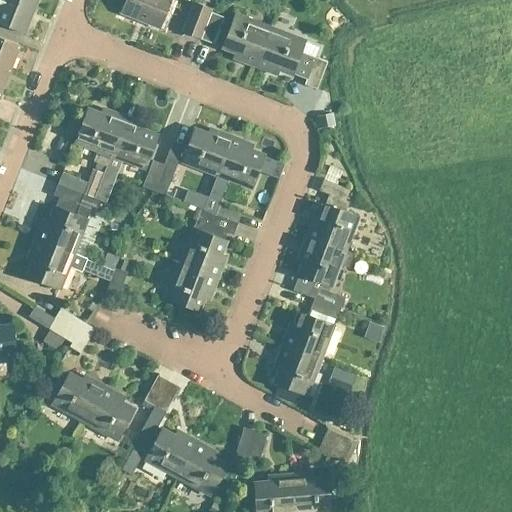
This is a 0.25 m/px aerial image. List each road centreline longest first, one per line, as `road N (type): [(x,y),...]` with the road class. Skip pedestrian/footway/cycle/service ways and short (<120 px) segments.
road 1 (unclassified): [(217,376),(301,158),(298,136),(280,118),(61,37)]
road 2 (unclassified): [(0,194),(61,37)]
road 3 (unclassified): [(217,376),(99,314)]
